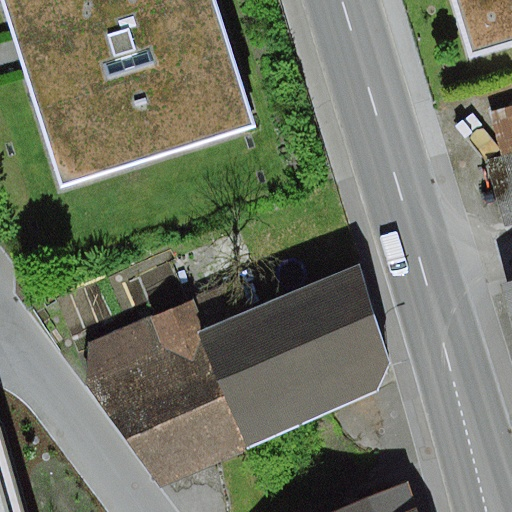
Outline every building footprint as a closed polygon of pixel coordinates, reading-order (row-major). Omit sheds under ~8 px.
[(216,0),(0,0),(12,35),(18,54),(24,74),(61,190),(257,128),(216,0)] [(511,0),(456,0),(475,59),(511,47),(511,0)] [(511,105),(488,112),(501,159),(487,163),(504,222),(511,219),(511,105)] [(213,290),(88,347),(153,487),(398,375),(351,272),(229,327),(213,290)] [(511,279),(500,283),(511,327),(511,279)] [(0,511),(22,511),(0,438),(0,511)] [(414,511),(405,488),(347,511),(414,511)]
